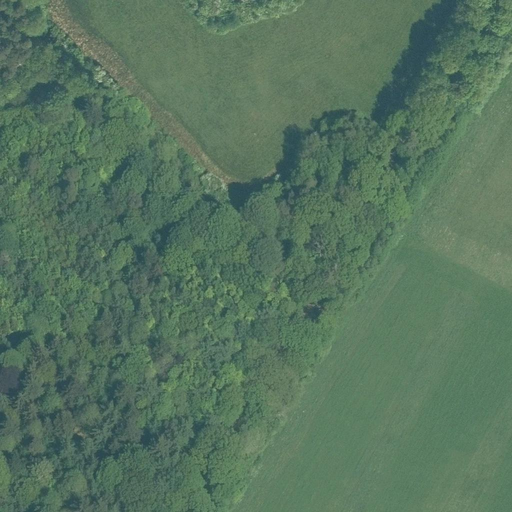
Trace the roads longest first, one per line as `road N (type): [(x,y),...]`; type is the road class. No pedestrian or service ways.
road 1 (track): [(489,0),(187,511)]
road 2 (track): [(0,65),(116,113),(303,315)]
road 3 (track): [(0,337),(137,511)]
